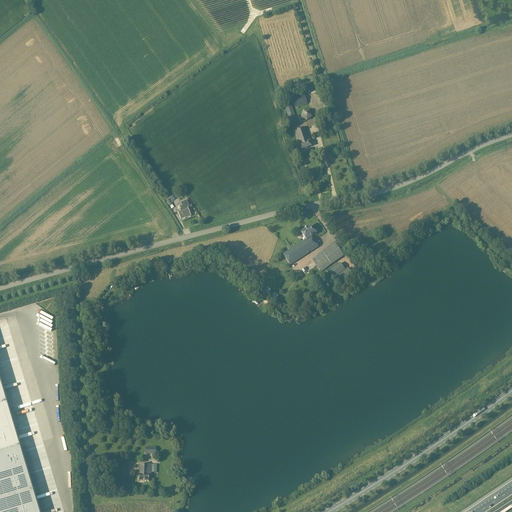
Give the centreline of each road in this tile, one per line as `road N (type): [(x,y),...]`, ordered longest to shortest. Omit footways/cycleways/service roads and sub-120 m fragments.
road 1 (unclassified): [(0,288),(386,190),(511,134)]
road 2 (secondary): [(330,511),(511,391)]
road 3 (unknown): [(78,266),(87,431)]
